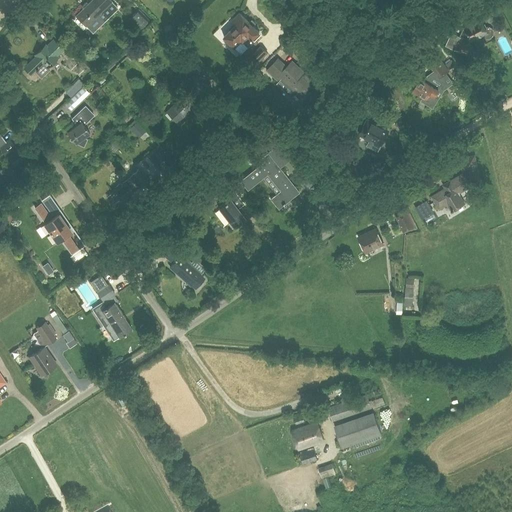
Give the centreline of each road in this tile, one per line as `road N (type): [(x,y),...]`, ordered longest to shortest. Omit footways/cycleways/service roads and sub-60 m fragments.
road 1 (unclassified): [(175,334),(500,108)]
road 2 (unclassified): [(175,334),(0,84)]
road 3 (unclassified): [(491,0),(348,59),(280,0)]
road 4 (unclassified): [(0,447),(175,334)]
road 5 (unknown): [(175,334),(227,405),(252,416),(338,385)]
